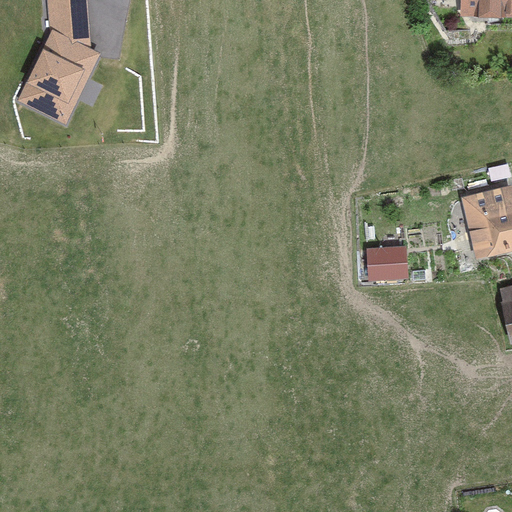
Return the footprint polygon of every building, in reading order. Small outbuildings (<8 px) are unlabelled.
[(85,0),(48,0),(52,30),(91,49),(85,0)] [(511,0),(457,0),(457,18),(511,19),(511,0)] [(91,49),(52,30),(17,100),(66,125),(101,54),(91,49)] [(505,181),(456,192),(471,258),(511,248),(511,200),(510,201),(505,181)] [(407,239),(361,242),(363,278),(409,275),(407,239)] [(511,294),(497,298),(509,347),(511,346),(511,294)]
